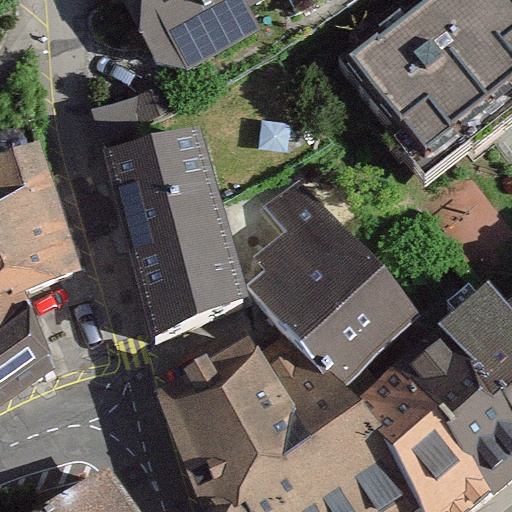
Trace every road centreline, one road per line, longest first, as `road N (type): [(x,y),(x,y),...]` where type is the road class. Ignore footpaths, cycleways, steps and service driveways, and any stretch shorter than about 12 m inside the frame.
road 1 (residential): [(128,420),(129,355),(69,80),(64,0)]
road 2 (residential): [(128,420),(58,426),(0,453)]
